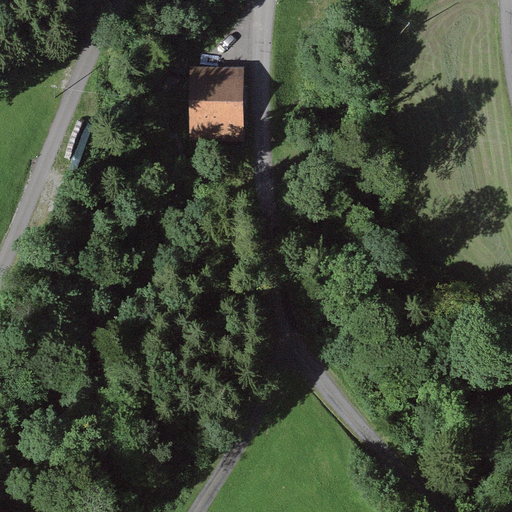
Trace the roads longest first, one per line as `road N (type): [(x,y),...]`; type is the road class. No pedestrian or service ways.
road 1 (track): [(199,511),(244,438),(285,339),(263,136),(265,2)]
road 2 (unclassified): [(0,287),(129,0)]
road 3 (track): [(285,339),(438,511)]
